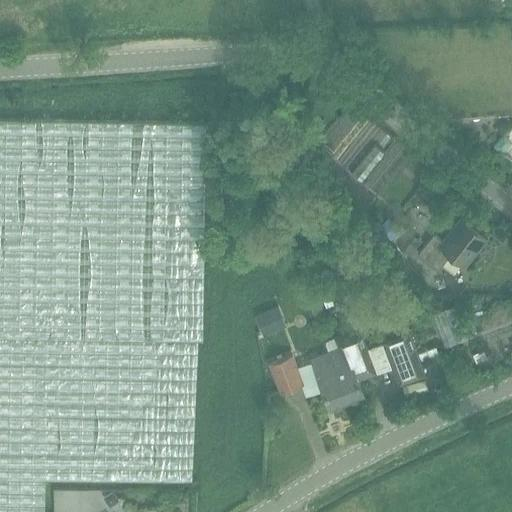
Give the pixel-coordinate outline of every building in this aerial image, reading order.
[(489,112),(492,122),(511,115),(511,108),(511,106),(489,112)] [(0,511),(45,511),(46,479),(192,481),(194,340),(202,340),(206,123),(0,119),(0,511)] [(494,162),(511,170),(511,150),(502,146),(494,162)] [(434,234),(418,253),(438,270),(445,262),(457,271),(463,264),(464,265),(465,265),(463,263),(484,237),(485,239),(486,238),(462,219),(461,220),(463,221),(445,243),(434,234)] [(335,337),(339,349),(328,353),(347,403),(365,397),(358,378),(363,376),(364,378),(376,373),(359,328),(335,337)] [(384,342),(399,384),(424,374),(408,333),(384,342)] [(347,403),(328,353),(312,359),(313,362),(297,368),(303,385),(302,385),(306,397),(324,390),(331,409),(347,403)] [(269,363),(281,393),(302,385),(303,385),(297,368),(292,355),(269,363)] [(326,413),(329,422),(359,411),(356,402),(326,413)]
